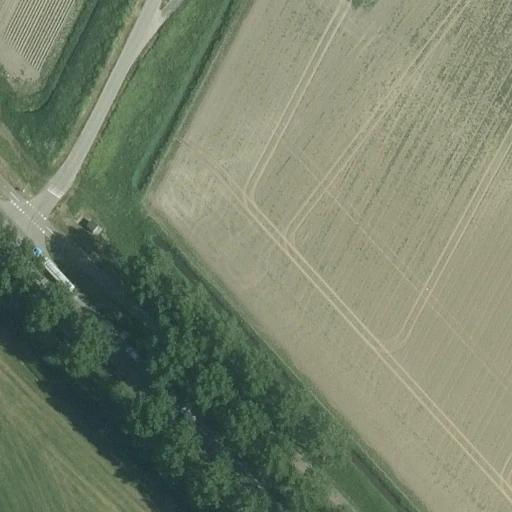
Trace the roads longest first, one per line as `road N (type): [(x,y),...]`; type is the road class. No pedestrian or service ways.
road 1 (secondary): [(264,511),(14,241)]
road 2 (unclassified): [(14,241),(66,177),(154,0)]
